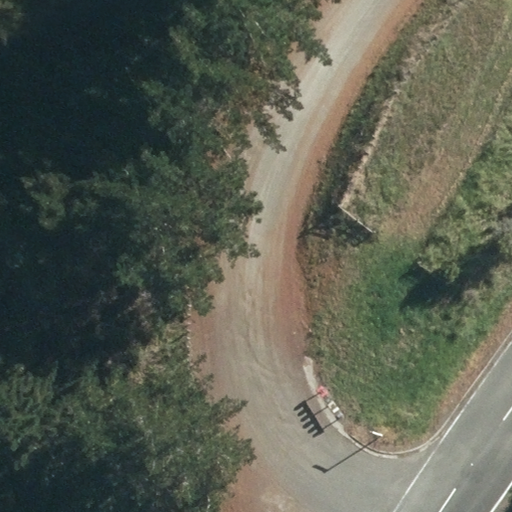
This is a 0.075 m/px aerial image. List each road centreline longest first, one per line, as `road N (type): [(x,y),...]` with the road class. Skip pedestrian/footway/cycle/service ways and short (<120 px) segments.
road 1 (unclassified): [(353,0),(188,269),(188,437),(219,511)]
road 2 (unclassified): [(436,511),(511,364)]
